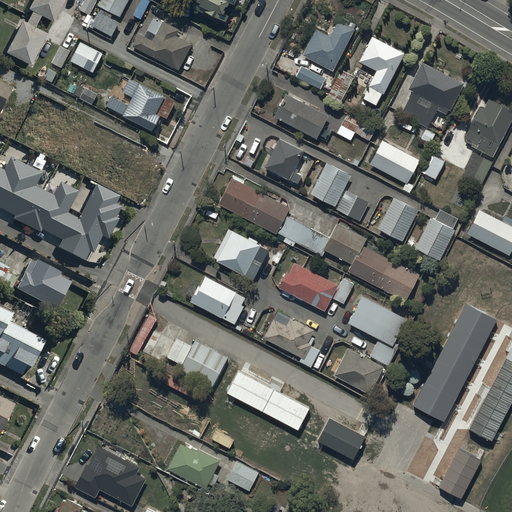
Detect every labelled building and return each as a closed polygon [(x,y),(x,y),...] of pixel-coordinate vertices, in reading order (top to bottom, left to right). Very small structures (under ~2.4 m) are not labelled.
[(54,21),(64,0),(35,0),(31,9),(33,10),(27,22),(25,20),(8,52),(31,64),(48,33),(37,27),(44,15),(54,21)] [(83,0),(80,6),(90,12),(97,0),(83,0)] [(118,15),(126,0),(100,0),(98,4),(118,15)] [(196,0),(193,7),(224,23),(228,15),(224,13),(226,9),(224,8),(226,4),(227,4),(229,1),(235,4),(236,0),(200,0),(201,0),(200,2),(196,0)] [(138,32),(131,45),(178,69),(192,43),(176,35),(179,29),(163,20),(162,21),(153,17),(144,35),(138,32)] [(302,56),(332,71),(354,29),(339,21),(330,37),(316,29),(302,56)] [(405,53),(373,36),(359,63),(376,72),(368,87),(370,88),(365,98),(376,104),(381,94),(383,95),(405,53)] [(71,61),(93,73),(103,54),(81,43),(71,61)] [(60,44),(52,61),(61,66),(70,50),(60,44)] [(409,89),(413,91),(402,112),(429,126),(437,111),(445,115),(448,109),(450,110),(464,83),(423,62),(409,89)] [(295,77),(320,90),(326,79),(301,66),(295,77)] [(330,92),(342,98),(353,76),(341,70),(330,92)] [(107,106),(152,131),(160,116),(156,113),(165,97),(130,78),(122,93),(131,98),(128,104),(113,96),(107,106)] [(0,113),(13,89),(0,81),(0,113)] [(86,87),(80,97),(92,104),(98,94),(86,87)] [(274,116),(318,139),(330,116),(285,93),(274,116)] [(492,157),(511,119),(511,107),(491,97),(485,109),(481,107),(465,137),(479,145),(476,149),(492,157)] [(13,101),(6,115),(23,124),(32,107),(26,104),(25,106),(13,101)] [(58,123),(76,133),(85,117),(67,107),(58,123)] [(368,140),(375,128),(348,114),(338,133),(351,140),(355,134),(368,140)] [(436,134),(426,129),(422,137),(432,143),(436,134)] [(304,151),(279,138),(264,167),(299,185),(305,173),(295,168),(304,151)] [(93,175),(124,192),(142,156),(110,140),(105,149),(94,144),(89,154),(81,168),(93,174),(93,175)] [(370,164),(407,184),(420,160),(383,140),(370,164)] [(479,188),(492,163),(474,154),(461,178),(479,188)] [(444,162),(430,155),(422,171),(435,178),(444,162)] [(0,208),(16,216),(14,219),(41,232),(42,229),(64,241),(61,247),(85,260),(90,250),(94,252),(102,236),(109,239),(119,220),(116,219),(122,207),(118,205),(122,196),(96,183),(78,218),(70,213),(81,191),(61,181),(54,195),(37,186),(44,173),(11,156),(4,169),(0,167),(0,208)] [(351,176),(327,163),(311,193),(335,206),(351,176)] [(276,234),(289,209),(231,179),(218,204),(276,234)] [(414,186),(409,183),(405,190),(410,193),(414,186)] [(370,202),(347,191),(338,209),(360,221),(370,202)] [(418,211),(393,198),(378,229),(402,241),(418,211)] [(458,219),(440,210),(435,219),(453,228),(458,219)] [(511,226),(479,210),(466,234),(508,256),(511,247),(511,226)] [(327,238),(288,217),(279,234),(319,254),(327,238)] [(416,249),(440,261),(456,231),(431,219),(416,249)] [(368,238),(337,222),(323,249),(352,264),(348,272),(403,301),(417,274),(364,247),(368,238)] [(254,281),(270,251),(229,229),(213,260),(254,281)] [(17,288),(58,309),(72,282),(59,275),(61,272),(38,260),(37,262),(32,260),(17,288)] [(278,286),(325,311),(338,285),(296,264),(291,274),(286,271),(278,286)] [(3,283),(12,288),(18,278),(9,273),(3,283)] [(248,297),(206,275),(191,303),(234,325),(248,297)] [(353,284),(343,279),(333,298),(344,303),(353,284)] [(363,296),(349,323),(379,339),(370,355),(388,365),(399,344),(396,342),(408,320),(363,296)] [(466,303),(413,405),(443,421),(496,318),(466,303)] [(0,365),(23,377),(29,366),(33,368),(47,341),(10,322),(14,315),(0,306),(0,365)] [(264,339),(304,360),(312,346),(307,343),(314,330),(278,312),(264,339)] [(167,327),(161,324),(157,330),(164,333),(167,327)] [(177,362),(185,347),(153,331),(147,342),(136,336),(128,350),(140,356),(142,352),(165,363),(168,357),(177,362)] [(181,373),(214,390),(230,359),(197,342),(181,373)] [(511,344),(469,429),(492,441),(511,401),(511,344)] [(320,350),(312,346),(303,363),(311,367),(320,350)] [(333,376),(369,394),(384,367),(348,348),(333,376)] [(310,407),(239,371),(227,393),(298,430),(310,407)] [(155,375),(141,402),(181,423),(196,396),(155,375)] [(0,434),(0,435),(16,403),(0,394),(0,434)] [(365,436),(329,418),(317,442),(353,460),(365,436)] [(261,424),(255,436),(272,444),(277,432),(261,424)] [(167,468),(207,488),(220,463),(181,442),(167,468)] [(252,462),(259,447),(251,443),(244,458),(252,462)] [(139,467),(100,447),(89,467),(87,466),(75,488),(96,500),(100,491),(132,508),(147,479),(136,473),(139,467)] [(279,453),(268,447),(262,458),(273,463),(279,453)] [(459,448),(440,487),(461,497),(481,458),(459,448)] [(227,479),(251,492),(261,472),(237,460),(227,479)] [(460,511),(420,491),(421,489),(415,485),(413,488),(390,475),(371,511),(366,508),(364,511),(460,511)] [(84,511),(83,511),(85,507),(68,498),(60,511),(84,511)] [(282,503),(272,498),(264,511),(281,511),(282,510),(279,509),(282,503)]
